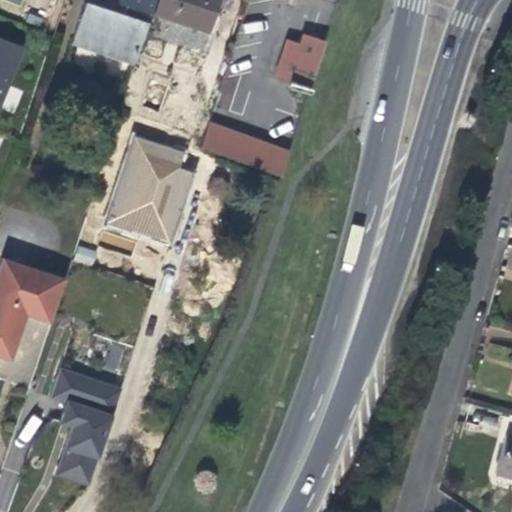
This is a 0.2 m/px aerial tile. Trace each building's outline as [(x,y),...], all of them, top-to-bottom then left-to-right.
[(149,13),(153,0),(118,0),(118,2),(149,13)] [(159,0),(155,14),(206,31),(216,0),(159,0)] [(132,64),(145,22),(85,3),(71,44),(132,64)] [(286,82),(309,89),(324,41),(303,34),(300,42),(289,38),(278,73),(288,76),(286,82)] [(0,97),(21,45),(0,36),(0,97)] [(288,149),(210,123),(202,147),(282,176),(288,149)] [(129,135),(104,228),(174,247),(194,171),(182,168),(187,151),(129,135)] [(85,214),(92,194),(81,190),(74,211),(85,214)] [(1,255),(0,257),(0,354),(11,359),(16,344),(26,314),(50,322),(65,276),(1,255)] [(70,424),(56,470),(57,476),(90,485),(119,387),(63,370),(56,392),(69,396),(62,421),(65,422),(70,424)] [(511,443),(501,441),(492,472),(511,477),(511,443)] [(504,482),(511,484),(511,477),(492,472),(490,478),(504,482)]
